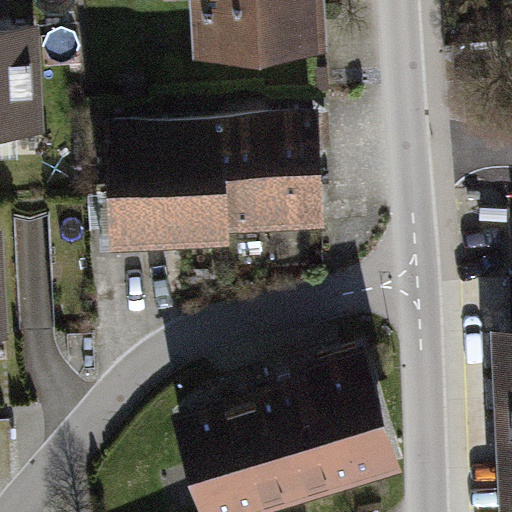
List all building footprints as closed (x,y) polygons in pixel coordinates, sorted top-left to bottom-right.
[(318,0),(193,0),(195,35),(320,29),(318,0)] [(37,18),(0,20),(0,124),(44,122),(37,18)] [(312,95),(107,107),(114,233),(229,226),(228,216),(319,211),(312,95)] [(511,310),(483,311),(491,509),(511,508),(511,310)] [(363,347),(179,402),(208,499),(392,444),(363,347)]
